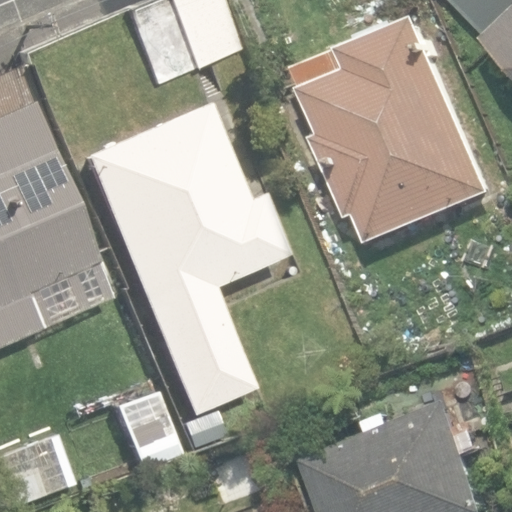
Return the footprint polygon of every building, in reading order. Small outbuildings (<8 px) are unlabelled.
[(195,64),(166,0),(148,0),(125,10),(158,82),(196,66),(195,64)] [(166,0),(195,64),(244,42),(224,0),(166,0)] [(511,0),(454,0),(511,60),(511,0)] [(363,217),(374,243),(497,192),(424,18),(401,28),(399,22),(364,37),(367,42),(301,70),(328,135),(329,136),(322,139),(356,220),(363,217)] [(0,344),(34,331),(31,325),(43,320),(31,290),(93,265),(26,99),(32,97),(20,67),(0,74),(0,344)] [(78,153),(190,415),(253,387),(209,285),(285,252),(259,191),(245,197),(203,99),(78,153)] [(343,365),(366,355),(347,308),(323,317),(343,365)] [(146,386),(112,400),(134,452),(168,438),(146,386)] [(307,459),(328,511),(494,511),(450,401),(394,424),(390,414),(368,423),(372,433),(307,459)] [(0,476),(0,501),(3,511),(21,511),(45,504),(31,465),(0,476)]
